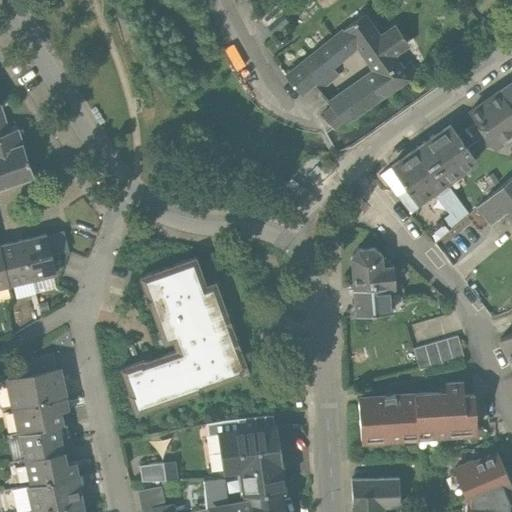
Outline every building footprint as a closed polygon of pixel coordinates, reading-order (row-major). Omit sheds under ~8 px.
[(289,24),(281,15),(284,13),(276,4),(258,19),(265,28),(263,31),(271,40),(289,24)] [(377,75),(331,107),(343,121),(345,122),(377,99),(417,73),(414,69),(413,69),(410,64),(401,69),(391,55),(408,43),(396,27),(380,37),(364,15),(295,69),(285,78),(300,95),(311,85),(316,91),(334,75),(329,70),(358,47),(367,61),(377,75)] [(511,109),(511,81),(499,91),(511,109)] [(511,109),(499,91),(469,111),(476,121),(491,142),(494,147),(499,143),(501,147),(505,148),(511,143),(511,109)] [(1,106),(0,106),(0,137),(9,134),(1,106)] [(333,130),(343,121),(331,107),(321,117),(333,130)] [(481,149),(491,142),(476,121),(466,128),(481,149)] [(450,126),(420,147),(445,183),(475,162),(450,126)] [(0,190),(9,187),(34,178),(26,156),(17,130),(9,134),(0,137),(0,190)] [(416,203),(445,183),(420,147),(391,168),(416,203)] [(416,203),(391,168),(379,176),(409,214),(418,206),(416,203)] [(511,216),(511,178),(511,177),(476,206),(491,224),(507,211),(511,216)] [(454,223),(470,211),(450,183),(433,195),(454,223)] [(69,254),(64,234),(52,237),(57,257),(69,254)] [(33,240),(23,243),(32,281),(56,276),(47,237),(33,240)] [(0,250),(9,287),(32,281),(23,243),(12,245),(0,247),(0,250)] [(351,257),(353,290),(389,287),(395,287),(393,266),(392,267),(380,255),(381,255),(373,248),(357,250),(351,257)] [(0,289),(9,287),(0,250),(0,289)] [(127,396),(135,417),(205,391),(205,389),(249,373),(215,282),(206,285),(195,257),(139,278),(164,346),(173,343),(176,351),(154,359),(144,363),(144,362),(120,370),(129,395),(127,396)] [(391,312),(389,287),(353,290),(355,315),(391,312)] [(511,332),(499,338),(511,365),(511,332)] [(463,357),(457,336),(414,348),(420,370),(463,357)] [(30,377),(57,371),(54,356),(38,359),(27,365),(30,377)] [(8,381),(14,409),(65,399),(59,371),(57,371),(30,377),(8,381)] [(433,437),(433,432),(450,431),(449,426),(458,425),(463,430),(476,429),(474,395),(463,395),(462,382),(445,383),(445,392),(384,396),(384,399),(357,401),(360,439),(375,439),(378,435),(400,434),(400,439),(402,439),(402,437),(432,435),(432,437),(433,437)] [(14,409),(19,435),(39,431),(62,426),(59,413),(68,412),(65,399),(14,409)] [(224,473),(242,470),(245,497),(250,497),(281,492),(283,492),(280,465),(281,465),(276,427),(274,428),(272,415),(207,425),(208,436),(218,435),(224,473)] [(19,435),(25,461),(64,452),(74,450),(71,439),(65,440),(62,426),(39,431),(19,435)] [(25,461),(19,435),(8,437),(12,463),(25,461)] [(25,461),(30,486),(78,476),(75,463),(67,465),(64,452),(25,461)] [(511,511),(511,497),(508,487),(511,486),(498,454),(473,465),(472,461),(453,469),(467,501),(469,502),(467,511),(511,511)] [(176,462),(139,467),(142,483),(167,482),(179,482),(176,462)] [(11,496),(14,511),(35,511),(81,502),(78,487),(81,486),(78,476),(30,486),(28,487),(29,492),(11,496)] [(399,478),(351,480),(352,511),(383,511),(384,507),(400,507),(399,478)] [(203,484),(205,511),(212,511),(226,507),(221,481),(203,484)] [(178,483),(161,484),(164,498),(179,496),(178,483)] [(161,488),(137,492),(141,511),(152,511),(153,511),(165,508),(161,488)] [(283,511),(281,492),(250,497),(251,500),(252,511),(283,511)] [(252,511),(251,500),(226,507),(212,511),(205,511),(203,511),(252,511)] [(83,511),(81,502),(35,511),(83,511)]
